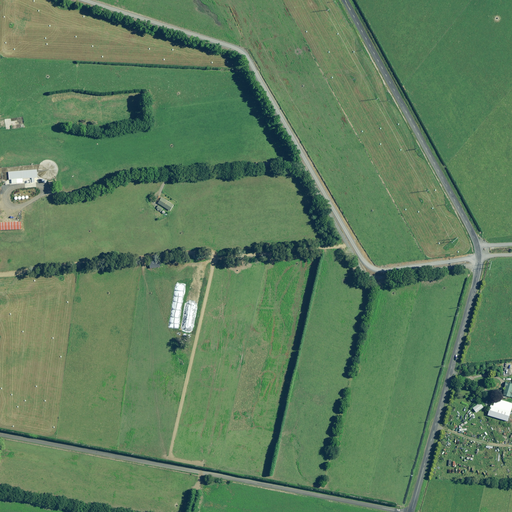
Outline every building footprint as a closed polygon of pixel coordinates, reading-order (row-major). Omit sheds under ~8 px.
[(89,183),(80,173),(76,176),(81,182),(77,185),(81,189),(89,183)] [(174,205),(162,198),(158,203),(170,211),(174,205)] [(0,210),(19,210),(18,202),(0,202),(0,210)] [(511,383),(506,382),(504,386),(505,387),(503,395),(511,397),(511,383)] [(511,408),(511,403),(496,398),(493,406),(491,405),(488,415),(508,421),(511,408)] [(484,407),(480,402),(472,407),(476,413),(484,407)]
